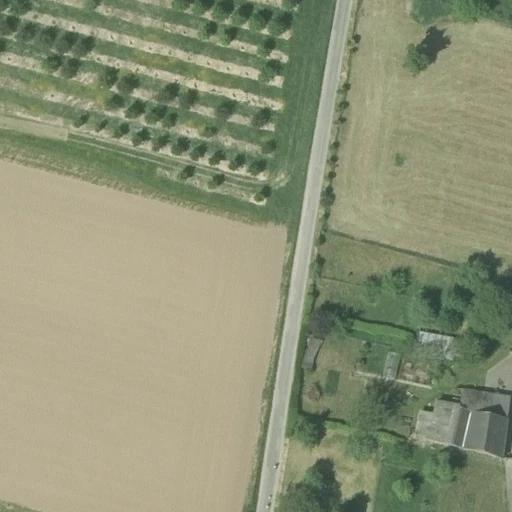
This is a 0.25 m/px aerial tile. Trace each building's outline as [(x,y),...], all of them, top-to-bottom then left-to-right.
[(297,368),(306,369),(310,340),(301,339),(297,368)] [(417,355),(453,361),(456,345),(419,339),(417,355)] [(462,392),(459,409),(458,415),(465,416),(506,422),(509,400),(462,392)] [(460,452),(465,416),(458,415),(459,409),(422,401),(413,440),(460,452)] [(460,452),(501,463),(506,422),(465,416),(460,452)]
